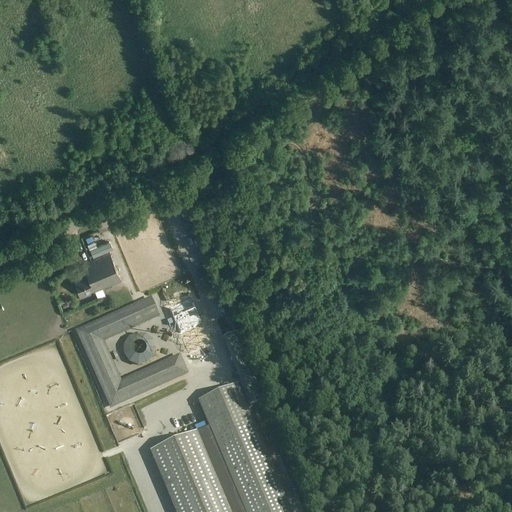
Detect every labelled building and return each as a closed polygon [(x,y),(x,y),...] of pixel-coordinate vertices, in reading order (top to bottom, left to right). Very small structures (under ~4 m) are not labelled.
[(81,296),(94,290),(98,299),(105,296),(102,288),(121,280),(110,254),(84,265),(89,276),(75,282),(81,296)] [(205,274),(212,291),(220,288),(213,271),(205,274)] [(187,349),(211,338),(192,293),(168,303),(187,349)] [(111,406),(185,374),(178,359),(120,385),(100,341),(159,315),(152,300),(79,333),(111,406)] [(158,354),(159,351),(158,348),(157,345),(156,343),(154,341),(152,339),(149,337),(145,336),(142,336),(138,338),(135,339),(133,341),(131,344),(130,347),(129,351),(129,355),(130,358),(132,360),(134,362),(136,364),(139,365),(141,366),(145,366),(150,365),(152,363),(155,361),(156,359),(158,356),(158,354)] [(259,394),(237,336),(226,341),(249,398),(259,394)] [(178,511),(292,511),(239,385),(200,402),(211,427),(153,452),(178,511)]
